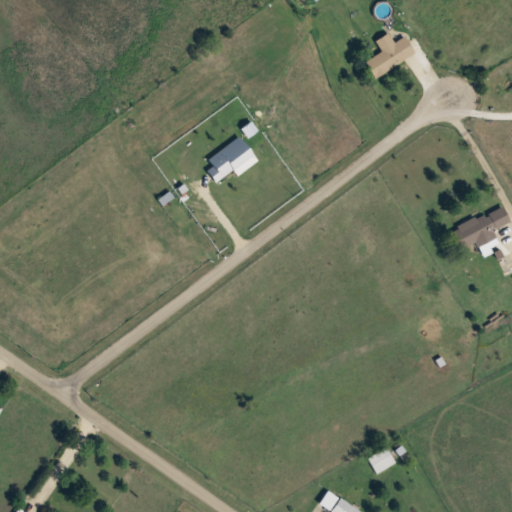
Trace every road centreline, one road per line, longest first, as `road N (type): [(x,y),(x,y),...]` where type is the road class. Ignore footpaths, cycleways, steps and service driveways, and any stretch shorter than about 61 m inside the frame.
road 1 (residential): [(63,390),(442,98)]
road 2 (residential): [(224,511),(0,350)]
